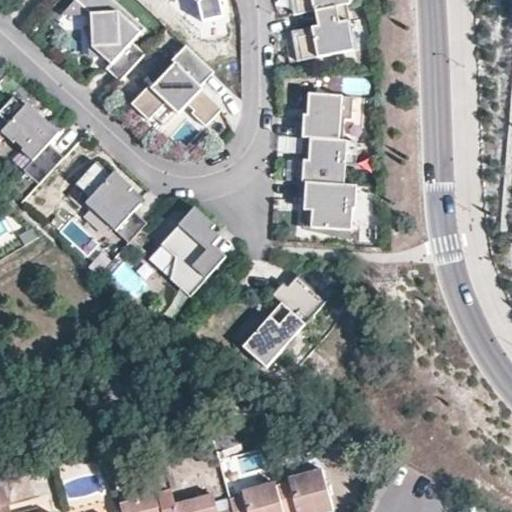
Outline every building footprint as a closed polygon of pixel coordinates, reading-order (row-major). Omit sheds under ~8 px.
[(91,14),(76,0),(62,15),(87,15),(91,14)] [(146,55),(133,43),(146,29),(114,0),(76,0),(91,14),(93,48),(103,47),(104,58),(111,64),(107,69),(120,82),(146,55)] [(197,0),(203,6),(204,24),(226,19),(224,1),(222,0),(197,0)] [(295,0),(299,15),(320,11),(347,5),(351,5),(349,0),(295,0)] [(350,22),(347,5),(320,11),(323,26),(316,27),(317,33),(312,34),(297,37),(301,60),(353,51),(348,23),(350,22)] [(104,58),(103,47),(93,48),(94,58),(104,58)] [(201,87),(214,73),(187,47),(173,62),(176,65),(153,90),(150,87),(133,105),(150,122),(167,104),(179,115),(189,105),(195,112),(193,114),(207,127),(223,110),(203,91),(204,90),(201,87)] [(345,76),(343,88),(367,93),(369,81),(345,76)] [(344,139),(345,117),(352,118),(353,95),(309,93),(308,115),(304,114),(303,137),(306,137),(344,139)] [(64,158),(50,145),(60,133),(28,105),(25,109),(14,99),(0,113),(0,115),(10,125),(2,133),(14,144),(16,142),(25,150),(23,152),(33,161),(24,171),(40,185),(64,158)] [(356,165),(358,140),(344,139),(306,137),(304,160),(309,161),(308,181),(308,183),(344,185),(346,164),(356,165)] [(135,212),(142,204),(112,177),(97,162),(76,185),(91,199),(86,205),(129,244),(147,224),(135,212)] [(299,199),(303,200),(303,199),(305,200),(303,228),(352,231),(353,209),(356,209),(358,186),(344,185),(308,183),(303,182),(300,182),(299,199)] [(221,263),(209,251),(213,246),(221,238),(192,212),(162,246),(175,258),(170,280),(190,298),(221,263)] [(352,231),(303,228),(301,229),(351,240),(352,231)] [(37,238),(31,229),(17,237),(23,247),(37,238)] [(226,258),(213,246),(209,251),(221,263),(226,258)] [(268,369),(327,301),(298,275),(288,287),(284,283),(272,296),(282,306),(277,311),(280,314),(274,321),(271,318),(244,348),(268,369)] [(274,321),(280,314),(277,311),(271,318),(274,321)] [(275,488),(281,511),(294,511),(298,511),(297,511),(328,511),(331,511),(321,471),(288,479),(290,484),(275,488)] [(281,511),(275,488),(273,483),(241,492),(243,497),(229,501),(231,509),(232,511),(281,511)] [(9,511),(3,486),(0,486),(0,511),(9,511)] [(177,511),(176,506),(171,491),(119,506),(121,511),(177,511)] [(215,511),(212,496),(176,506),(177,511),(232,511),(231,509),(221,511),(215,511)]
